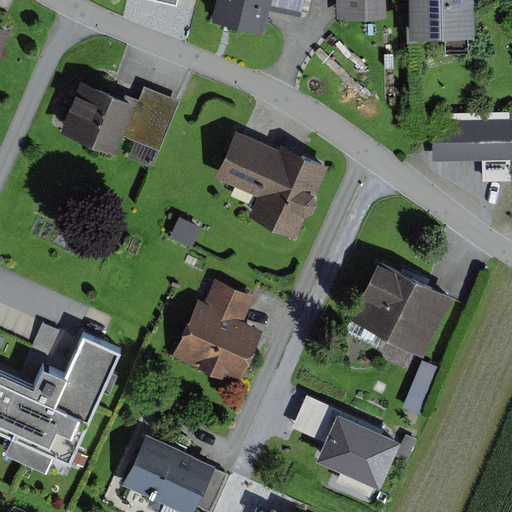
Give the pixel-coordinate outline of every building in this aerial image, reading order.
[(305,0),(218,0),(214,22),(234,26),(265,33),(270,10),(302,17),(305,0)] [(389,0),(340,0),(342,20),(390,17),(389,0)] [(474,0),(409,0),(411,41),(476,38),(474,0)] [(0,62),(12,30),(0,26),(0,62)] [(129,102),(83,83),(63,132),(117,154),(124,135),(163,151),(184,101),(148,86),(143,101),(131,96),(129,102)] [(511,111),(438,114),(439,160),(511,158),(511,111)] [(316,211),(319,207),(319,204),(317,198),(316,197),(330,166),(284,145),(281,150),(239,131),(217,177),(260,196),(251,217),(297,239),(308,214),(309,215),(311,214),(316,211)] [(455,289),(380,253),(351,313),(427,349),(455,289)] [(219,275),(209,298),(201,294),(177,352),(240,379),(264,325),(246,317),(257,291),(219,275)] [(127,347),(89,330),(70,373),(49,363),(64,328),(47,321),(22,376),(0,366),(0,425),(18,434),(9,451),(50,470),(58,451),(76,460),(127,347)] [(421,357),(408,405),(421,409),(434,361),(421,357)] [(340,415),(327,451),(378,470),(391,433),(340,415)] [(148,428),(124,480),(194,511),(199,502),(214,509),(232,471),(216,464),(218,460),(148,428)] [(290,511),(260,499),(254,511),(290,511)] [(161,501),(156,511),(185,511),(186,511),(161,501)]
